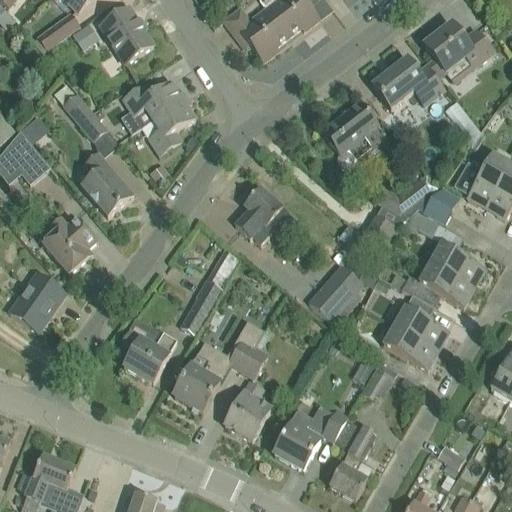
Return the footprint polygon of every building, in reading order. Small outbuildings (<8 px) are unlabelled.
[(19,0),(0,0),(0,4),(9,12),(19,0)] [(71,8),(79,17),(96,0),(76,0),(78,2),(71,8)] [(266,0),(260,5),(289,43),(302,33),(305,37),(320,24),(309,9),(320,0),(266,0)] [(219,18),(229,9),(223,2),(213,11),(207,16),(213,23),(219,18)] [(138,26),(130,13),(102,32),(126,70),(155,51),(145,35),(148,33),(142,25),(142,24),(138,26)] [(277,53),(289,43),(268,15),(252,27),(241,13),(224,26),(241,49),(247,46),(264,68),(279,56),(277,53)] [(80,32),(71,19),(39,42),(48,55),(80,32)] [(89,29),(74,39),(84,54),(99,43),(89,29)] [(425,51),(431,59),(447,78),(466,63),(474,73),(494,58),(477,35),(465,45),(453,29),(425,51)] [(446,94),(440,86),(428,70),(418,77),(408,64),(373,91),(392,115),(415,97),(425,110),(446,94)] [(81,87),(74,92),(82,103),(89,97),(81,87)] [(153,126),(176,111),(188,103),(185,97),(180,99),(172,87),(151,100),(144,90),(123,104),(135,122),(146,115),(153,126)] [(56,99),(64,108),(76,97),(67,88),(56,99)] [(64,111),(95,147),(108,137),(77,100),(64,111)] [(176,111),(153,126),(153,127),(142,133),(161,162),(183,148),(176,138),(197,124),(188,112),(192,109),(188,103),(176,111)] [(481,136),(457,107),(445,116),(454,128),(455,126),(473,149),(481,136)] [(361,108),(324,137),(341,159),(364,141),(375,154),(378,156),(381,156),(385,155),(387,153),(389,150),(390,148),(390,145),(378,130),(361,108)] [(106,121),(101,114),(92,118),(98,125),(106,121)] [(0,116),(0,149),(16,135),(0,116)] [(32,150),(21,137),(4,158),(22,180),(31,190),(52,173),(32,150)] [(128,204),(122,198),(121,195),(126,190),(100,159),(86,170),(96,181),(83,192),(109,222),(129,205),(129,204),(128,204)] [(489,211),(511,170),(492,159),(468,203),(476,208),(479,205),(489,211)] [(172,183),(163,170),(150,179),(159,192),(172,183)] [(511,214),(511,170),(489,211),(500,217),(497,220),(506,225),(511,214)] [(429,205),(441,196),(427,179),(399,201),(382,192),(373,206),(407,226),(407,225),(417,217),(417,216),(419,214),(419,215),(430,206),(429,205)] [(236,231),(239,233),(251,244),(253,242),(262,250),(273,237),(268,232),(284,214),(261,193),(245,212),(249,216),(236,231)] [(419,215),(428,220),(446,230),(452,218),(430,206),(419,215)] [(432,225),(417,217),(407,225),(407,226),(402,233),(415,239),(417,235),(424,239),(432,225)] [(57,239),(44,250),(70,280),(90,263),(85,257),(98,246),(78,222),(68,230),(62,223),(51,232),(57,239)] [(452,232),(446,248),(456,252),(463,236),(452,232)] [(487,275),(442,249),(431,270),(472,292),(478,281),(482,283),(487,275)] [(374,265),(370,262),(369,261),(361,270),(366,274),(378,285),(383,273),(374,265)] [(431,270),(421,288),(410,282),(408,286),(396,280),(392,288),(414,300),(435,312),(442,300),(465,313),(470,305),(466,302),(472,292),(431,270)] [(343,271),(311,309),(331,326),(363,288),(343,271)] [(196,341),(200,334),(213,311),(227,287),(213,279),(209,286),(207,285),(198,301),(199,302),(182,332),(196,341)] [(66,299),(38,280),(11,319),(39,339),(66,299)] [(414,300),(407,313),(396,332),(436,355),(442,344),(446,346),(451,337),(428,325),(435,312),(414,300)] [(265,338),(242,377),(255,384),(270,359),(261,353),(276,328),(272,326),(265,338)] [(230,370),(242,377),(265,338),(247,328),(239,343),(244,345),(230,370)] [(430,365),(436,355),(396,332),(385,351),(428,376),(433,367),(430,365)] [(126,373),(154,389),(170,362),(169,362),(178,347),(165,339),(155,354),(142,347),(145,343),(132,336),(120,356),(132,362),(126,373)] [(363,341),(358,351),(373,360),(379,349),(363,341)] [(511,358),(510,362),(492,394),(511,405),(511,403),(511,358)] [(204,418),(228,377),(199,359),(175,401),(204,418)] [(369,403),(373,397),(383,379),(395,384),(398,376),(377,366),(360,397),(369,403)] [(246,399),(244,398),(226,431),(253,447),(272,414),(257,406),(264,395),(252,388),(246,399)] [(304,476),(322,446),(305,437),(312,425),(299,418),(275,459),(304,476)] [(335,447),(348,426),(335,418),(322,440),(335,447)] [(356,506),(361,498),(369,485),(368,485),(374,474),(362,467),(378,440),(365,432),(363,434),(348,426),(335,447),(351,456),(330,491),(356,506)] [(486,434),(477,429),(471,439),(480,445),(486,434)] [(0,467),(3,469),(12,448),(0,443),(0,467)] [(465,464),(462,462),(445,452),(439,462),(459,475),(465,464)] [(43,461),(26,503),(41,508),(49,489),(68,497),(77,475),(43,461)] [(424,511),(431,501),(422,495),(415,508),(414,508),(412,511),(424,511)] [(136,499),(133,508),(132,511),(165,511),(166,510),(157,507),(158,506),(136,499)] [(468,511),(471,507),(462,502),(457,511),(468,511)]
